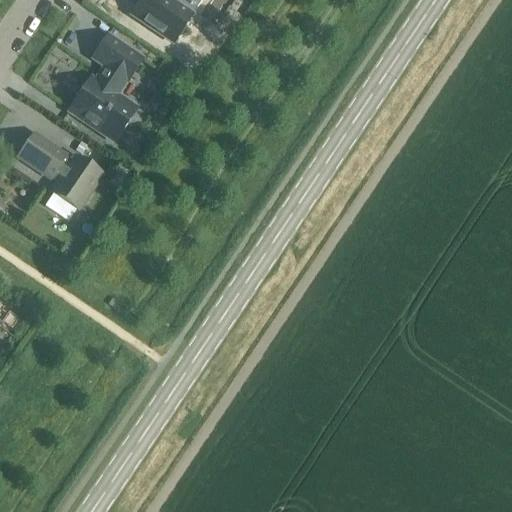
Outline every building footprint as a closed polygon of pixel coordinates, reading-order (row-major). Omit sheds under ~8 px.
[(142,0),(131,17),(173,44),(192,16),(173,4),(175,0),(142,0)] [(113,143),(135,111),(116,98),(141,61),(107,37),(91,60),(103,68),(84,95),(81,93),(68,112),(113,143)] [(163,61),(157,71),(172,81),(178,71),(163,61)] [(142,71),(137,79),(152,90),(158,81),(142,71)] [(76,213),(101,176),(75,158),(71,165),(64,160),(65,159),(32,136),(17,158),(50,181),(52,179),(58,183),(50,195),(76,213)] [(80,144),(75,152),(81,156),(86,148),(80,144)] [(118,168),(110,179),(126,190),(134,178),(118,168)]
